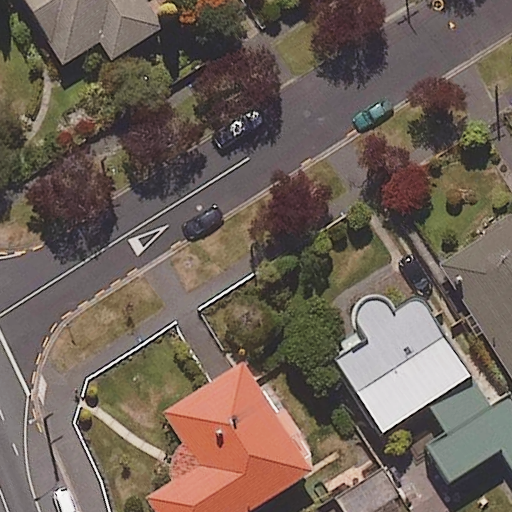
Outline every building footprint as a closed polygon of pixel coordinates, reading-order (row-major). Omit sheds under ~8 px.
[(20,0),(63,66),(99,42),(111,61),(162,28),(143,0),(20,0)] [(511,216),(437,263),(511,382),(511,216)] [(352,327),(354,331),(355,333),(325,353),(380,436),(425,406),(445,436),(426,448),(449,484),(498,452),(511,473),(511,403),(509,398),(491,410),(419,301),(398,314),(391,304),(390,302),(386,300),(382,299),(378,298),(374,298),(370,298),(366,300),(362,302),(359,304),(356,308),(354,311),(353,315),(352,319),(352,323),(352,327)] [(158,457),(174,482),(147,499),(155,511),(248,511),(309,474),(291,444),(304,436),(285,405),(271,413),(241,365),(164,414),(182,442),(158,457)] [(373,511),(399,496),(383,472),(336,503),(341,511),(373,511)]
